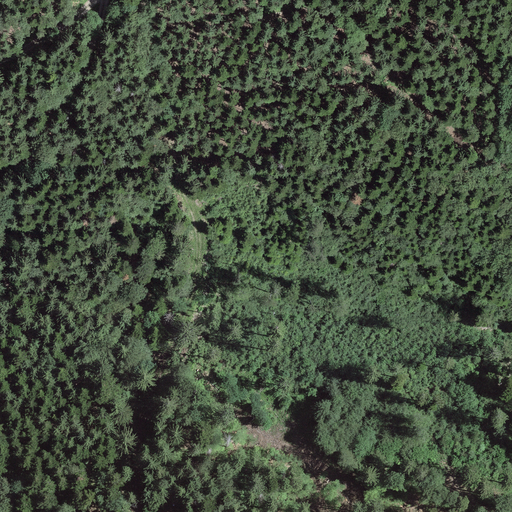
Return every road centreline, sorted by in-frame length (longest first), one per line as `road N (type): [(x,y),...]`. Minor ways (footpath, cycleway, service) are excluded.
road 1 (track): [(145,0),(159,102),(202,251),(144,414),(136,511)]
road 2 (track): [(0,310),(15,181),(82,70),(104,0)]
